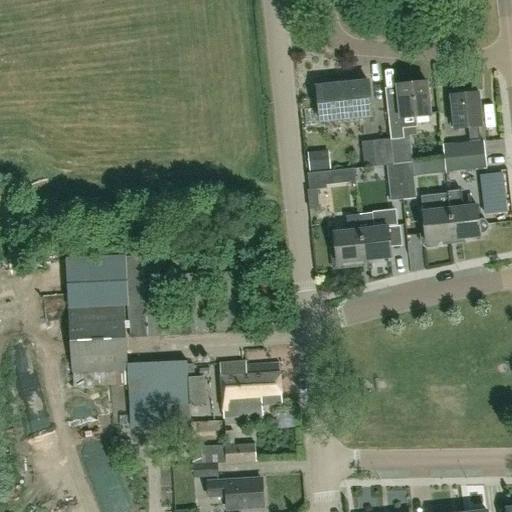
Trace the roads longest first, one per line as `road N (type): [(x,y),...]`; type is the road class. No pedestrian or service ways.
road 1 (residential): [(310,325),(276,0)]
road 2 (residential): [(511,59),(344,45),(325,30),(324,0)]
road 3 (residential): [(310,325),(511,278)]
road 4 (residential): [(322,462),(511,458)]
road 5 (residential): [(322,462),(310,325)]
